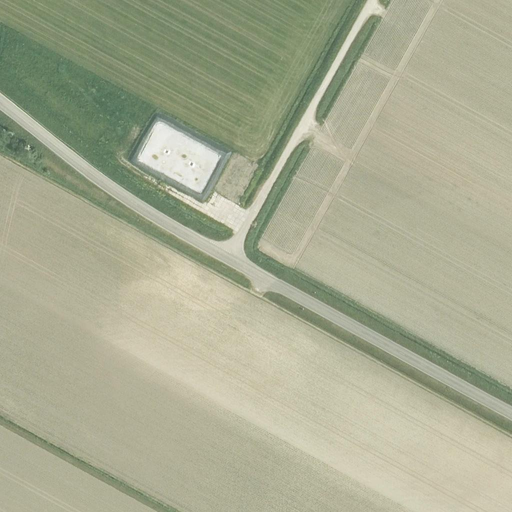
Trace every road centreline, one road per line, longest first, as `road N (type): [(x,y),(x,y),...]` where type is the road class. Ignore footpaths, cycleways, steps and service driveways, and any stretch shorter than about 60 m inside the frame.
road 1 (secondary): [(511,414),(154,216),(0,102)]
road 2 (track): [(227,258),(370,0)]
